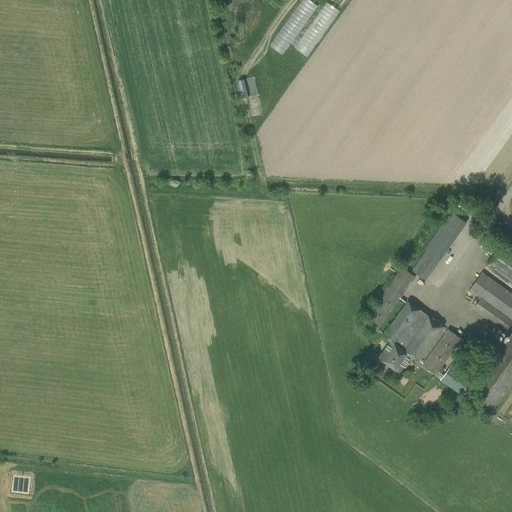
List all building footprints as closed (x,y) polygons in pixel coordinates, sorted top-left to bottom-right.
[(311,0),(305,0),(276,42),(286,49),(318,5),(311,0)] [(309,56),(340,9),(327,1),(312,24),(311,24),(296,47),(309,56)] [(426,250),(439,260),(466,222),(451,211),(424,250),(426,251),(426,250)] [(511,255),(500,246),(488,263),(511,280),(511,255)] [(426,251),(412,270),(425,280),(439,260),(426,250),(426,251)] [(363,322),(376,331),(415,276),(402,267),(363,322)] [(479,299),(473,307),(511,334),(468,392),(493,410),(511,383),(511,293),(482,271),(468,291),(479,299)] [(408,300),(381,336),(389,341),(377,357),(399,372),(410,356),(418,362),(443,326),(408,300)] [(436,374),(461,338),(448,329),(422,364),(436,374)] [(460,394),(472,378),(451,364),(439,380),(460,394)]
